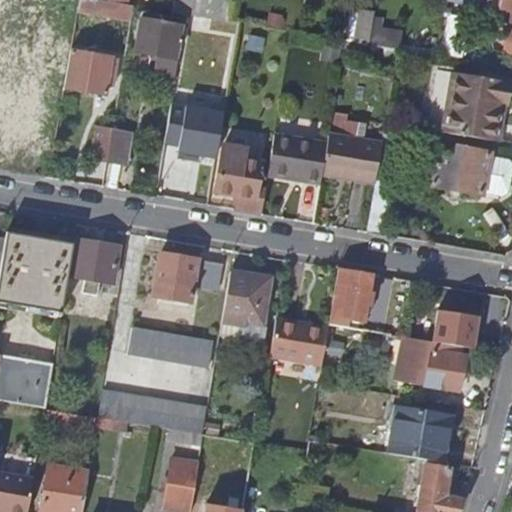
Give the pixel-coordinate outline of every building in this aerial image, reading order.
[(92,0),(79,0),(78,9),(91,11),(92,0)] [(121,2),(117,2),(109,0),(92,0),(91,11),(118,15),(121,2)] [(183,0),(171,0),(170,10),(182,12),(183,0)] [(511,0),(484,0),(484,3),(509,7),(502,49),(511,50),(511,0)] [(134,5),(121,2),(118,15),(131,17),(134,5)] [(366,44),(372,13),(329,5),(324,37),(366,44)] [(180,29),(147,23),(141,54),(175,60),(180,29)] [(376,23),(373,45),(400,49),(403,27),(376,23)] [(72,47),(65,86),(105,94),(111,54),(72,47)] [(506,104),(510,82),(450,71),(440,131),(496,142),(503,103),(506,104)] [(215,155),(223,110),(170,100),(163,139),(179,142),(177,155),(193,158),(194,151),(202,153),(215,155)] [(336,116),(333,127),(363,136),(366,124),(336,116)] [(106,161),(111,132),(97,131),(91,159),(106,161)] [(111,132),(106,161),(126,164),(130,134),(111,132)] [(320,181),(322,168),(327,141),(273,132),(266,167),(304,174),(303,179),(320,181)] [(374,182),(381,141),(328,132),(327,141),(322,168),(352,173),(352,178),(374,182)] [(233,207),(259,212),(263,187),(254,185),(259,159),(242,157),(244,146),(221,142),(213,187),(236,191),(233,207)] [(483,197),(491,158),(442,149),(434,189),(483,197)] [(194,151),(193,158),(201,160),(202,153),(194,151)] [(378,189),(393,191),(395,180),(380,177),(378,189)] [(366,229),(389,234),(393,209),(370,204),(366,229)] [(0,300),(62,311),(74,240),(7,229),(6,234),(0,268),(0,300)] [(79,236),(74,271),(113,277),(120,243),(79,236)] [(189,300),(190,292),(192,284),(194,274),(196,257),(160,251),(152,294),(189,300)] [(196,257),(194,274),(216,278),(218,268),(222,268),(223,262),(196,257)] [(373,274),(339,267),(328,326),(363,332),(373,274)] [(221,324),(262,332),(271,277),(231,270),(224,306),(221,324)] [(433,344),(473,351),(479,319),(438,313),(433,344)] [(270,356),(279,357),(321,367),(328,328),(277,318),(270,356)] [(212,340),(132,324),(127,352),(207,367),(212,340)] [(269,333),(262,332),(221,324),(219,334),(267,343),(269,333)] [(455,393),(461,357),(462,349),(433,344),(404,339),(397,383),(455,393)] [(0,397),(46,406),(53,363),(2,353),(0,364),(0,397)] [(319,380),(321,367),(279,357),(277,371),(319,380)] [(461,357),(455,393),(462,394),(468,358),(461,357)] [(50,406),(64,409),(67,390),(54,387),(50,406)] [(98,415),(201,434),(206,408),(102,388),(98,415)] [(388,454),(389,454),(399,456),(406,457),(427,460),(443,463),(451,418),(397,407),(388,454)] [(309,440),(303,474),(321,476),(326,443),(309,440)] [(188,472),(194,473),(197,458),(192,457),(188,472)] [(49,511),(80,511),(88,469),(48,463),(40,510),(49,511)] [(421,511),(442,511),(446,495),(449,468),(426,463),(419,511),(421,511)] [(0,469),(0,507),(24,511),(27,511),(34,475),(0,469)] [(188,506),(194,473),(188,472),(170,469),(164,502),(188,506)] [(298,501),(324,505),(327,490),(301,485),(298,501)] [(446,495),(442,511),(458,511),(464,498),(446,495)] [(202,511),(240,511),(242,507),(205,501),(202,511)]
